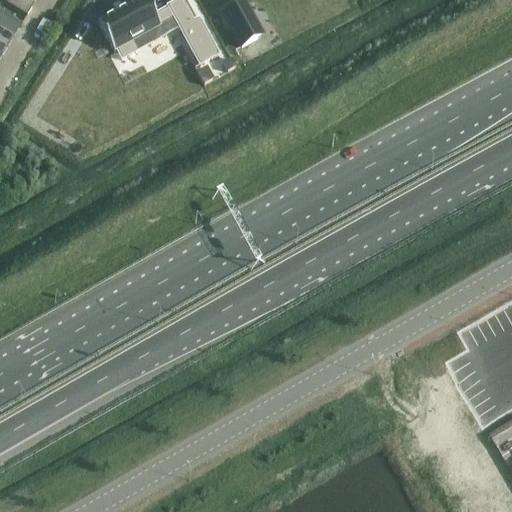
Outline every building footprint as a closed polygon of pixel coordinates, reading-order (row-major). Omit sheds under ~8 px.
[(27,17),(33,7),(21,0),(4,0),(3,3),(27,17)] [(243,4),(218,19),(240,56),(265,42),(243,4)] [(134,6),(87,32),(103,63),(107,61),(112,70),(172,37),(174,40),(188,33),(173,8),(159,15),(160,17),(144,24),(134,6)] [(0,28),(0,42),(8,48),(15,38),(0,28)] [(0,42),(0,56),(2,58),(8,48),(0,42)]
